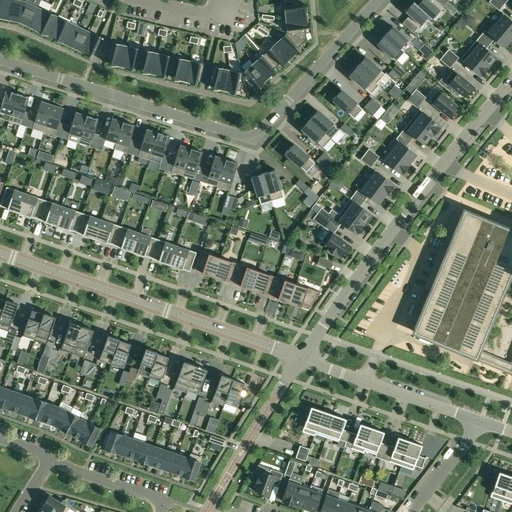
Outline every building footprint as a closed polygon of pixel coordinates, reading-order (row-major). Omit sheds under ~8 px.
[(0,0),(0,18),(7,20),(10,0),(0,0)] [(18,22),(25,0),(10,0),(7,20),(18,22)] [(26,0),(25,0),(18,22),(29,26),(38,6),(41,0),(35,0),(34,3),(26,0)] [(413,2),(432,19),(440,9),(447,2),(444,0),(429,0),(421,0),(417,5),(413,2)] [(503,5),(496,0),(490,0),(489,2),(498,10),(503,5)] [(283,19),(306,17),(305,5),(302,5),(301,1),(284,3),(293,2),(294,6),(285,7),(286,19),(283,19)] [(409,15),(402,23),(413,33),(420,25),(428,16),(431,19),(432,19),(413,2),(405,11),(409,15)] [(90,3),(86,10),(92,13),(96,6),(90,3)] [(39,31),(49,11),(38,6),(29,26),(39,31)] [(49,11),(39,31),(49,36),(59,15),(58,17),(48,13),(49,11)] [(511,21),(502,13),(494,23),(511,37),(511,36),(511,21)] [(59,41),(69,20),(59,15),(49,36),(59,41)] [(308,28),(306,17),(283,19),(285,30),(287,30),(287,33),(306,40),(305,29),(308,28)] [(69,20),(59,41),(70,46),(79,27),(69,23),(70,20),(69,20)] [(485,30),(480,36),(490,44),(494,39),(503,47),(511,37),(494,23),(487,32),(485,30)] [(384,35),(404,53),(404,52),(400,49),(408,40),(392,26),(384,35)] [(80,51),(89,32),(79,27),(70,46),(80,51)] [(91,56),(100,37),(89,32),(80,51),(91,56)] [(297,48),(306,40),(287,33),(277,42),(276,41),(275,41),(291,58),(299,50),(297,48)] [(249,41),(245,35),(241,39),(242,43),(244,46),(249,41)] [(404,53),(384,35),(376,44),(396,62),(404,53)] [(480,36),(468,50),(487,66),(495,57),(486,49),(490,44),(480,36)] [(282,66),(291,58),(275,41),(266,49),(268,51),(265,53),(277,67),(280,64),(282,66)] [(121,67),(126,46),(110,43),(105,60),(110,61),(109,64),(121,67)] [(419,50),(418,50),(423,54),(421,56),(425,60),(433,52),(424,44),(419,50)] [(138,67),(142,50),(126,46),(121,67),(133,69),(133,66),(138,67)] [(448,49),(444,55),(454,63),(458,58),(448,49)] [(141,71),(153,74),(157,54),(142,50),(138,67),(142,68),(141,71)] [(487,66),(468,50),(461,59),(460,59),(479,76),(480,74),(482,75),(488,68),(486,67),(487,66)] [(253,64),(266,80),(275,72),(273,70),(277,67),(265,53),(253,64)] [(157,54),(153,74),(164,77),(165,74),(169,75),(173,58),(157,54)] [(454,63),(444,55),(440,60),(450,68),(454,63)] [(365,57),(357,66),(378,85),(379,85),(377,83),(384,74),(365,57)] [(173,79),(184,81),(189,61),(173,58),(169,75),(173,76),(173,79)] [(205,65),(189,61),(184,81),(196,84),(196,81),(201,82),(205,65)] [(266,80),(253,64),(244,72),(250,79),(247,82),(252,89),(256,85),(258,88),(266,80)] [(392,70),(401,78),(405,73),(396,65),(392,70)] [(378,85),(357,66),(349,75),(371,94),(378,85)] [(223,91),(228,71),(212,67),(208,84),(213,85),(212,88),(223,91)] [(401,78),(392,70),(388,74),(397,82),(401,78)] [(442,77),(438,82),(446,89),(449,85),(460,93),(464,97),(467,93),(468,95),(474,87),(453,70),(445,80),(442,77)] [(228,71),(223,91),(235,93),(236,90),(240,92),(242,83),(238,82),(240,73),(228,71)] [(411,93),(414,89),(408,84),(405,89),(411,93)] [(416,89),(411,95),(421,103),(426,97),(416,89)] [(0,118),(9,121),(17,94),(6,90),(2,104),(0,103),(0,118)] [(362,109),(341,90),(332,100),(354,119),(362,109)] [(437,90),(429,100),(449,117),(455,110),(454,109),(457,106),(437,90)] [(26,127),(30,113),(24,111),(29,97),(17,94),(9,121),(19,124),(26,127)] [(421,103),(411,95),(407,100),(417,108),(421,103)] [(371,99),(367,103),(376,111),(380,106),(371,99)] [(26,127),(43,132),(52,105),(41,101),(36,115),(30,113),(26,127)] [(376,111),(367,103),(363,107),(372,115),(376,111)] [(43,132),(61,138),(65,124),(59,122),(63,108),(52,105),(43,132)] [(419,109),(411,119),(431,135),(432,133),(433,135),(439,127),(438,126),(439,125),(419,109)] [(309,120),(331,139),(339,130),(317,111),(309,120)] [(61,138),(78,143),(87,116),(75,112),(71,126),(65,124),(61,138)] [(391,119),(385,114),(381,119),(388,124),(391,119)] [(78,143),(95,148),(100,135),(94,133),(98,119),(87,116),(78,143)] [(114,149),(123,122),(112,118),(106,137),(100,135),(95,148),(102,150),(105,140),(116,143),(114,149)] [(423,144),(431,135),(411,119),(400,134),(410,142),(414,137),(423,144)] [(331,139),(309,120),(301,128),(323,148),(331,139)] [(114,149),(132,155),(136,141),(130,139),(134,125),(123,122),(114,149)] [(349,136),(353,131),(344,123),(340,128),(349,136)] [(132,155),(149,160),(158,133),(146,129),(142,143),(136,141),(132,155)] [(159,168),(165,170),(169,157),(163,155),(169,136),(158,133),(149,160),(160,164),(159,168)] [(410,142),(400,134),(396,139),(398,141),(390,150),(408,164),(415,154),(406,147),(410,142)] [(314,163),(308,157),(293,144),(284,153),(306,172),(314,163)] [(165,170),(182,176),(191,148),(180,145),(175,159),(169,157),(165,170)] [(182,176),(200,181),(204,168),(198,166),(202,152),(191,148),(182,176)] [(369,149),(364,154),(375,162),(379,157),(369,149)] [(408,164),(390,150),(382,160),(400,174),(401,172),(403,174),(408,166),(407,165),(408,164)] [(320,157),(329,165),(333,160),(324,152),(320,157)] [(45,154),(43,160),(51,163),(53,156),(45,154)] [(375,162),(364,154),(360,160),(370,167),(375,162)] [(200,181),(217,187),(226,159),(214,156),(210,170),(204,168),(200,181)] [(329,165),(320,157),(316,161),(325,169),(329,165)] [(237,163),(226,159),(217,187),(230,191),(232,183),(231,183),(237,163)] [(69,162),(62,160),(60,166),(67,169),(69,162)] [(263,173),(272,201),(283,197),(275,170),(263,173)] [(387,194),(388,193),(393,186),(391,185),(393,184),(374,170),(367,180),(385,194),(386,193),(387,194)] [(271,201),(272,201),(263,173),(252,177),(260,204),(271,201)] [(299,179),(295,184),(304,192),(308,187),(299,179)] [(95,180),(91,189),(107,195),(110,186),(95,180)] [(378,204),(385,194),(367,180),(360,190),(358,188),(354,194),(364,201),(368,196),(378,204)] [(0,206),(19,213),(26,193),(6,187),(0,204),(0,206)] [(309,196),(313,192),(308,187),(304,192),(308,195),(309,196)] [(19,213),(38,219),(44,200),(26,193),(19,213)] [(360,206),(364,201),(354,194),(343,209),(363,224),(370,214),(360,206)] [(229,208),(232,197),(227,195),(223,206),(229,208)] [(232,197),(229,208),(235,210),(238,199),(232,197)] [(63,207),(44,200),(38,219),(57,226),(63,207)] [(57,226),(76,232),(82,213),(63,207),(57,226)] [(321,208),(317,213),(329,222),(333,217),(321,208)] [(332,209),(328,213),(333,217),(335,219),(341,223),(355,234),(356,232),(358,233),(363,226),(362,225),(363,224),(343,209),(338,214),(332,209)] [(312,218),(316,214),(311,210),(307,214),(312,218)] [(414,331),(415,332),(414,332),(475,357),(494,365),(494,366),(497,359),(478,352),(511,269),(511,364),(510,371),(508,370),(507,371),(508,371),(511,372),(511,230),(465,211),(464,212),(464,211),(414,331)] [(76,232),(94,239),(101,220),(82,213),(76,232)] [(325,228),(329,222),(317,213),(313,219),(325,228)] [(207,219),(199,216),(196,223),(205,226),(207,219)] [(94,239),(113,245),(120,226),(101,220),(94,239)] [(132,252),(139,233),(120,226),(113,245),(132,252)] [(329,231),(321,241),(329,247),(328,249),(336,254),(337,253),(341,256),(343,253),(345,254),(350,246),(333,234),(329,231)] [(132,252),(151,259),(158,240),(139,233),(132,252)] [(210,236),(205,234),(202,241),(208,243),(210,236)] [(268,239),(251,234),(249,240),(266,246),(268,239)] [(151,259),(170,265),(177,246),(158,240),(151,259)] [(177,246),(170,265),(189,272),(196,253),(177,246)] [(194,270),(214,277),(220,258),(201,251),(194,270)] [(298,252),(295,260),(301,262),(304,254),(298,252)] [(319,257),(317,264),(330,269),(332,262),(319,257)] [(214,277),(232,283),(239,264),(220,258),(214,277)] [(232,283),(251,290),(258,271),(239,264),(232,283)] [(270,296),(277,277),(258,271),(251,290),(270,296)] [(270,296),(289,303),(296,284),(277,277),(270,296)] [(296,284),(289,303),(308,310),(320,292),(317,291),(296,284)] [(10,328),(18,304),(5,300),(5,301),(6,301),(0,317),(0,328),(8,331),(10,328)] [(24,329),(25,329),(22,336),(34,340),(43,314),(32,310),(29,318),(28,318),(24,329)] [(43,314),(34,340),(46,344),(47,341),(55,318),(56,317),(43,313),(43,314)] [(60,349),(72,353),(81,327),(82,326),(70,322),(69,323),(63,341),(60,349)] [(82,326),(81,327),(72,353),(84,357),(93,331),(93,330),(82,326)] [(8,331),(5,342),(12,344),(10,349),(15,336),(17,330),(10,328),(8,331)] [(111,364),(119,340),(119,339),(108,335),(99,360),(111,364)] [(15,336),(10,349),(16,351),(21,338),(15,336)] [(122,368),(124,364),(125,364),(129,352),(128,352),(131,344),(119,340),(111,364),(122,368)] [(42,355),(50,357),(52,349),(54,343),(47,341),(46,344),(42,355)] [(149,377),(157,353),(157,352),(145,348),(138,370),(137,373),(149,377)] [(52,349),(50,357),(48,363),(54,365),(59,351),(52,349)] [(169,357),(157,353),(149,377),(160,381),(169,357)] [(80,373),(86,376),(90,362),(84,360),(80,373)] [(195,365),(183,361),(174,389),(186,393),(187,391),(186,390),(195,366),(195,365)] [(96,364),(90,362),(86,376),(92,378),(96,364)] [(186,390),(187,391),(198,394),(207,369),(195,365),(195,366),(186,390)] [(129,373),(124,386),(126,381),(132,383),(136,373),(137,373),(138,370),(131,367),(129,373)] [(123,371),(118,384),(124,386),(129,373),(123,371)] [(224,403),(232,379),(233,380),(233,378),(221,374),(212,402),(224,406),(225,404),(224,403)] [(244,384),(233,380),(232,379),(224,403),(225,404),(236,408),(237,403),(238,403),(241,394),(242,392),(241,391),(244,384)] [(167,386),(161,384),(156,397),(162,399),(166,388),(167,386)] [(0,406),(7,409),(7,408),(13,391),(2,388),(0,393),(0,406)] [(172,390),(166,388),(162,399),(161,402),(167,404),(172,390)] [(7,408),(19,412),(25,396),(13,391),(7,408)] [(248,391),(240,403),(247,407),(254,395),(248,391)] [(35,399),(25,396),(19,412),(30,416),(35,399)] [(204,401),(205,399),(199,397),(194,410),(200,412),(204,401)] [(36,399),(35,399),(30,416),(30,417),(41,420),(46,403),(47,403),(36,399)] [(200,412),(199,415),(205,417),(210,403),(204,401),(200,412)] [(41,420),(51,424),(58,407),(46,403),(41,420)] [(314,436),(323,411),(311,406),(302,432),(314,436)] [(69,413),(58,407),(51,424),(61,429),(69,413)] [(326,437),(334,415),(323,411),(314,436),(315,434),(326,437)] [(69,413),(61,429),(71,435),(71,434),(79,418),(80,418),(69,413)] [(349,432),(342,429),(346,419),(334,415),(326,437),(338,442),(339,439),(346,442),(349,432)] [(71,434),(81,439),(89,424),(79,418),(71,434)] [(89,423),(89,424),(81,439),(81,440),(91,445),(100,429),(89,423)] [(351,449),(363,453),(372,428),(360,423),(356,434),(349,432),(346,442),(344,446),(351,449)] [(384,432),(372,428),(363,453),(364,453),(364,451),(376,455),(375,457),(382,459),(387,445),(380,442),(384,432)] [(116,452),(121,435),(122,435),(110,431),(104,449),(115,453),(116,452)] [(121,435),(116,452),(127,456),(132,439),(121,435)] [(224,447),(226,441),(211,435),(209,441),(224,447)] [(389,462),(401,466),(410,441),(398,436),(394,447),(387,445),(382,459),(389,462)] [(127,456),(138,460),(144,443),(132,439),(127,456)] [(422,445),(410,441),(401,466),(413,470),(414,466),(422,468),(425,458),(418,456),(422,445)] [(155,447),(144,443),(138,460),(139,460),(138,461),(148,464),(149,464),(155,447)] [(297,452),(307,455),(309,449),(299,446),(297,452)] [(166,451),(155,447),(149,464),(161,468),(166,451)] [(161,468),(172,472),(178,455),(166,451),(161,468)] [(305,461),(307,455),(297,452),(295,458),(305,461)] [(190,454),(189,459),(183,475),(183,476),(194,480),(197,470),(200,472),(203,464),(199,463),(201,457),(190,454)] [(172,472),(183,475),(189,459),(178,455),(172,472)] [(289,461),(284,474),(290,476),(295,463),(289,461)] [(257,485),(255,490),(259,491),(258,493),(267,496),(271,483),(278,486),(282,473),(270,469),(269,474),(262,471),(260,476),(258,476),(255,484),(257,485)] [(502,501),(511,476),(499,471),(490,497),(502,501)] [(511,504),(511,476),(502,501),(511,504)] [(292,505),(300,482),(289,479),(281,500),(284,501),(284,502),(292,505)] [(301,483),(300,482),(292,505),(293,504),(303,508),(311,485),(310,487),(300,484),(301,483)] [(322,489),(311,485),(303,508),(314,511),(322,489)] [(377,489),(374,495),(386,499),(388,493),(377,489)] [(49,496),(43,505),(53,511),(66,511),(69,508),(64,505),(66,502),(59,498),(57,501),(49,496)] [(319,511),(332,511),(336,499),(326,496),(319,511)] [(347,503),(336,499),(332,511),(344,511),(348,501),(347,503)] [(356,511),(359,505),(348,501),(344,511),(356,511)]
